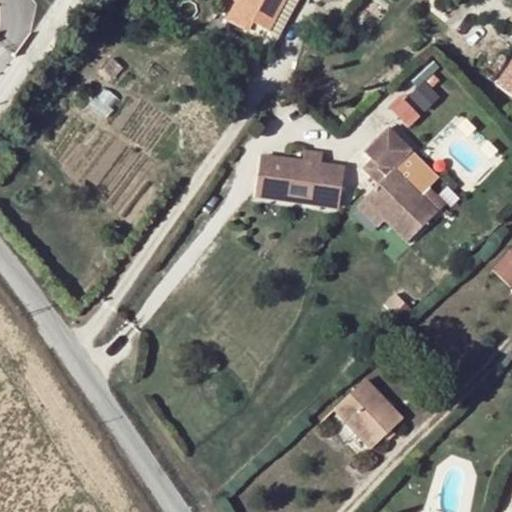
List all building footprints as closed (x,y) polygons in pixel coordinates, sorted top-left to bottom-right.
[(238,0),(227,22),(259,40),(271,47),(296,0),(238,0)] [(266,55),(271,47),(259,40),(254,50),(266,55)] [(424,82),(408,97),(424,113),(440,98),(424,82)] [(407,243),(437,213),(393,169),(411,151),(388,128),(364,152),(372,160),(379,167),(370,176),(378,185),(364,199),(385,221),(407,243)] [(334,206),(338,165),(321,163),(322,151),(302,149),(301,160),(258,155),(254,197),(334,206)] [(379,167),(372,160),(363,169),(370,176),(379,167)] [(385,221),(364,199),(356,207),(378,228),(385,221)] [(477,245),(470,238),(460,247),(467,254),(477,245)] [(511,248),(511,249),(491,271),(510,289),(511,287),(511,248)] [(475,268),(465,277),(476,286),(484,277),(475,268)] [(405,304),(395,293),(384,304),(393,314),(405,304)] [(370,449),(382,438),(390,431),(401,420),(364,381),(333,410),(370,449)] [(390,431),(382,438),(387,443),(394,436),(390,431)]
